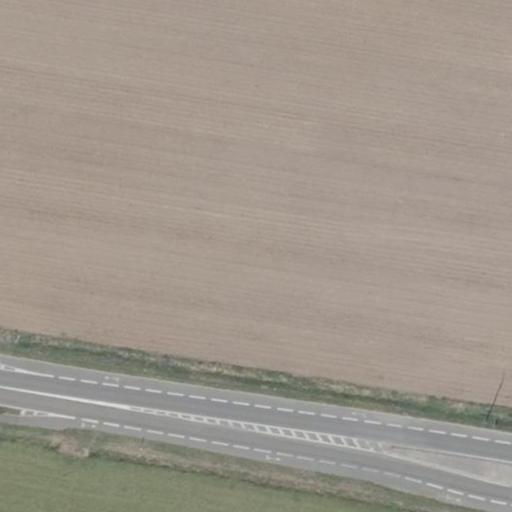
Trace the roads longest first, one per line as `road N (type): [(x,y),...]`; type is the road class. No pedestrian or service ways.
road 1 (tertiary): [(0,390),(340,456),(511,499)]
road 2 (tertiary): [(511,452),(86,390),(0,385)]
